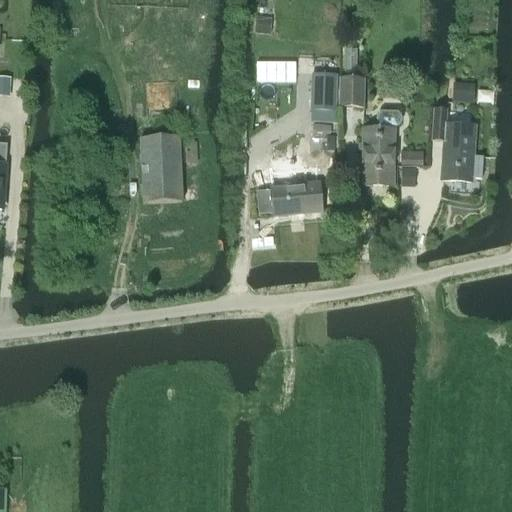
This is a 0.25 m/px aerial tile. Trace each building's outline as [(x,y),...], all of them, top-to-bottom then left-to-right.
[(341,60),(341,75),(344,75),(356,76),(357,50),(345,50),(345,60),(341,60)] [(337,110),(361,111),(362,83),(338,82),(337,110)] [(474,87),(452,86),(452,106),(473,107),(474,87)] [(442,144),(440,183),(470,185),(470,181),(481,182),(483,159),(472,159),(474,129),(445,127),(446,114),(432,113),(430,143),(442,144)] [(361,132),(359,188),(392,189),(393,133),(393,130),(395,130),(399,127),(401,122),(400,118),(396,115),(381,115),(377,118),(375,122),(377,127),(381,130),(381,132),(361,132)] [(181,205),(178,142),(178,140),(139,142),(142,206),(181,205)] [(197,165),(196,144),(193,144),(193,140),(188,141),(188,144),(185,145),(187,166),(197,165)] [(400,190),(414,190),(414,170),(400,170),(400,190)] [(258,217),(272,215),(273,219),(289,218),(289,215),(299,214),(300,216),(320,214),(317,185),(270,190),(270,194),(256,196),(258,217)]
